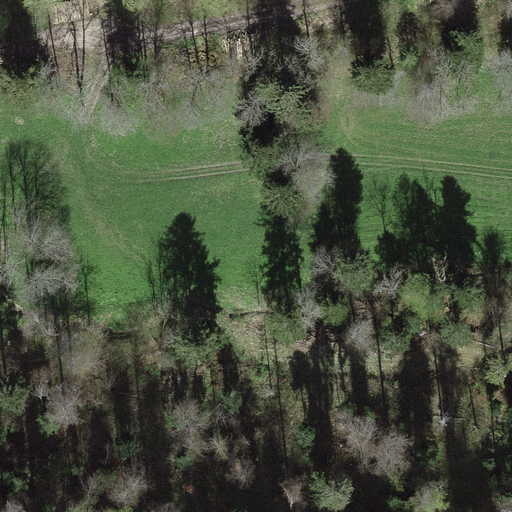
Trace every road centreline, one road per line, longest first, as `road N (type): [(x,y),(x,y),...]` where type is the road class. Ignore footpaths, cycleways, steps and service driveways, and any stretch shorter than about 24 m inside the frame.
road 1 (track): [(511,184),(164,205),(99,176),(79,140),(121,42)]
road 2 (track): [(355,0),(121,42)]
